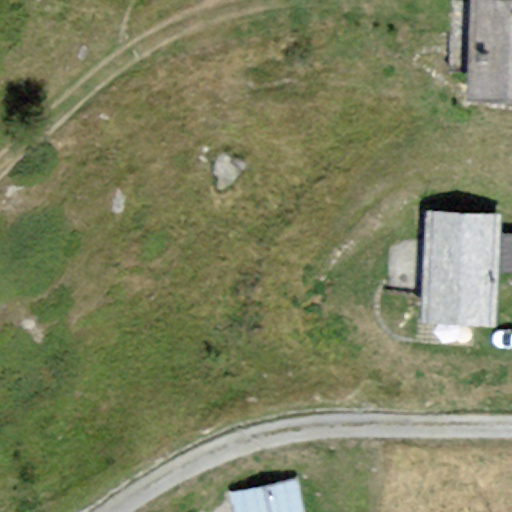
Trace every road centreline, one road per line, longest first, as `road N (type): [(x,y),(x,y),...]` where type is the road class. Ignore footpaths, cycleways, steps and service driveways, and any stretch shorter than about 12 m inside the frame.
road 1 (track): [(132,511),(218,462),(302,438),(511,431)]
road 2 (track): [(0,212),(90,64),(200,0)]
